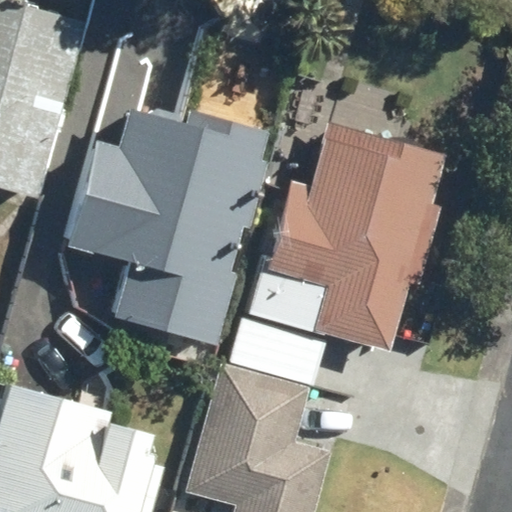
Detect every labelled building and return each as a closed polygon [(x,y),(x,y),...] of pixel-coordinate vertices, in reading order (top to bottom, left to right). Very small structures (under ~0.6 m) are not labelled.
[(86,16),(28,0),(0,0),(0,182),(34,192),(86,16)] [(118,135),(96,131),(68,232),(130,249),(114,305),(167,317),(218,332),(235,264),(231,261),(243,216),(250,219),(262,175),(269,152),(260,149),(269,122),(191,98),(189,109),(128,97),(118,135)] [(250,306),(391,344),(410,273),(420,276),(442,195),(433,192),(446,145),(328,114),(312,173),(295,169),(272,256),(264,254),(250,306)] [(313,511),(331,448),(297,436),(310,382),(214,359),(183,482),(235,499),(231,511),(313,511)] [(64,380),(11,373),(0,413),(0,500),(43,511),(132,511),(133,511),(134,511),(138,511),(160,426),(136,412),(108,407),(64,380)]
